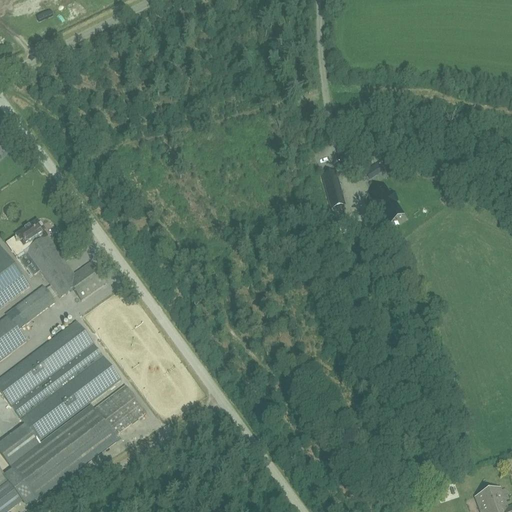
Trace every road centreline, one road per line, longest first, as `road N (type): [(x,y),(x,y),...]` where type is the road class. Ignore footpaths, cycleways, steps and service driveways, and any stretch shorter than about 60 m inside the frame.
road 1 (tertiary): [(303,511),(0,100)]
road 2 (track): [(49,511),(223,402)]
road 3 (unclassified): [(153,0),(0,76)]
